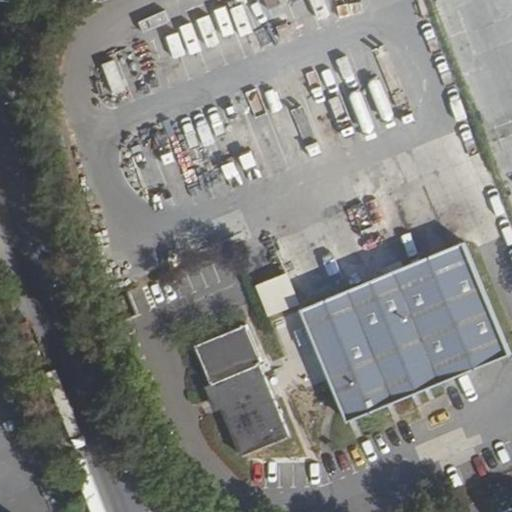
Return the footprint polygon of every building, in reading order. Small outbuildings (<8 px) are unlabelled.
[(113,60),(86,68),(96,99),(123,91),(113,60)] [(305,308),(351,422),(511,356),(511,351),(469,244),(305,308)] [(252,286),(265,318),(297,306),(285,273),(252,286)] [(273,322),(286,351),(308,340),(295,312),(273,322)] [(201,342),(246,457),(292,438),(261,364),(268,361),(251,322),(201,342)]
